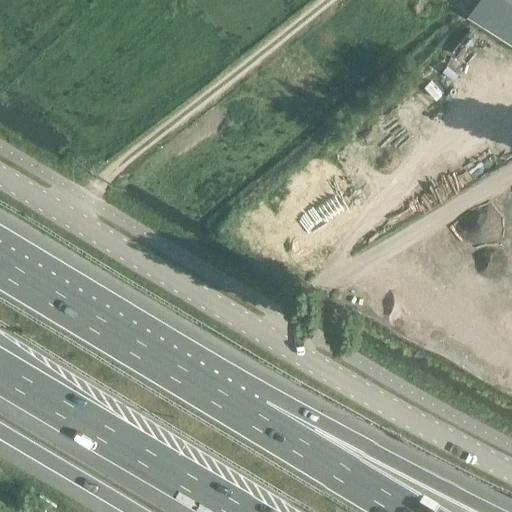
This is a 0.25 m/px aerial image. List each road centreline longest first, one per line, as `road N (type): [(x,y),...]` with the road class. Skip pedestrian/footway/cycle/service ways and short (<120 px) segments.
road 1 (secondary): [(511,472),(409,421),(0,177)]
road 2 (track): [(69,219),(125,158),(329,0)]
road 3 (motorway): [(255,421),(0,268)]
road 4 (motorway): [(0,371),(236,511)]
road 5 (motorway): [(490,511),(255,421)]
road 6 (motorway): [(404,511),(255,421)]
road 7 (motorway): [(0,432),(132,511)]
